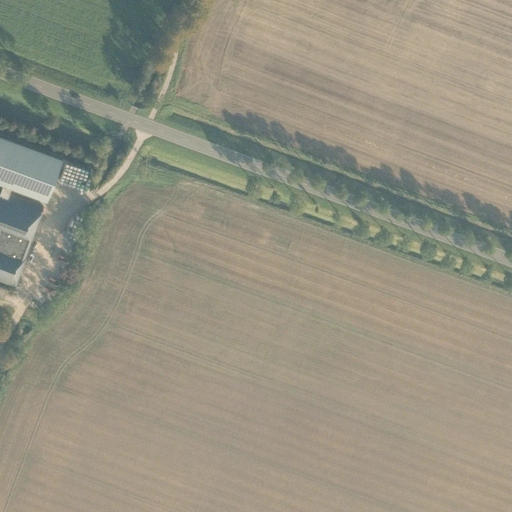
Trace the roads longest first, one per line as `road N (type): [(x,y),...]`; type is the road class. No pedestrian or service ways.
road 1 (primary): [(511,259),(0,69)]
road 2 (track): [(177,23),(88,199)]
